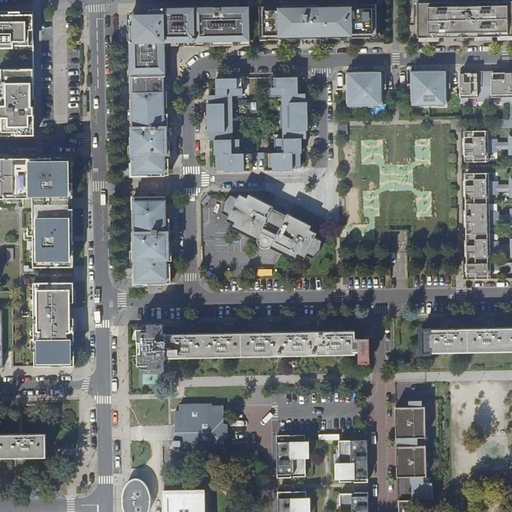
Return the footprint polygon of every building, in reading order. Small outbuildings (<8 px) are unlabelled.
[(308,6),(258,7),(259,40),(276,40),(280,40),(298,39),(302,39),(339,39),(343,39),(375,38),(375,4),(371,5),(308,6)] [(451,6),(417,7),(417,40),(511,39),(511,5),(490,6),(451,6)] [(132,15),(133,77),(166,76),(165,41),(249,40),(249,7),(243,7),(202,7),(184,8),(151,8),(151,14),(132,15)] [(0,135),(36,136),(36,121),(35,65),(35,47),(35,43),(35,16),(35,12),(35,11),(0,11),(0,135)] [(432,70),(425,70),(425,72),(411,72),(411,79),(407,79),(407,87),(411,87),(411,103),(429,103),(447,102),(447,86),(451,86),(450,78),(447,78),(447,71),(441,71),(432,72),(432,70)] [(468,72),(460,73),(461,93),(461,102),(468,102),(468,97),(477,97),(477,100),(485,99),(484,70),(476,71),(476,74),(468,74),(468,72)] [(493,70),(484,70),(485,99),(493,99),(492,96),(502,96),(502,102),(509,101),(509,72),(500,72),(501,74),(493,74),(493,70)] [(368,71),(361,71),(361,73),(347,73),(347,80),(343,80),(343,88),(347,88),(347,104),(365,103),(383,103),(383,87),(386,87),(386,79),(383,79),(383,72),(377,72),(368,73),(368,71)] [(166,114),(166,76),(133,77),(135,175),(167,175),(167,152),(170,152),(170,137),(170,130),(170,118),(170,114),(166,114)] [(297,77),(271,78),(271,95),(281,95),(281,99),(281,116),(282,134),(282,139),(275,139),(275,153),(263,153),(263,157),(263,159),(263,169),(265,169),(299,169),(299,139),(305,139),(305,94),(297,94),(297,77)] [(242,95),(241,78),(215,78),(215,95),(208,95),(208,140),(214,140),(215,169),(250,169),(250,159),(250,157),(250,153),(238,153),(238,139),(231,139),(231,135),(231,117),(231,99),(231,95),(242,95)] [(511,101),(502,102),(502,105),(509,105),(509,118),(511,118),(511,101)] [(511,126),(511,118),(509,118),(498,118),(498,127),(511,126)] [(466,130),(467,137),(465,137),(465,145),(495,145),(494,141),(494,138),(488,138),(488,129),(466,130)] [(495,148),(495,145),(465,145),(465,153),(467,153),(467,161),(489,160),(489,151),(495,151),(495,148)] [(5,158),(0,158),(0,197),(33,197),(34,210),(34,220),(34,253),(34,267),(50,267),(74,266),(74,242),(74,238),(74,236),(74,209),(74,197),(74,191),(74,182),(74,178),(73,158),(41,158),(5,158)] [(495,187),(495,184),(495,180),(489,180),(489,172),(467,172),(467,179),(466,179),(466,188),(495,187)] [(489,194),(495,194),(495,190),(495,187),(466,188),(466,196),(468,196),(468,202),(490,202),(489,194)] [(270,204),(247,193),(245,196),(238,193),(236,197),(229,193),(225,198),(222,201),(222,203),(220,212),(227,215),(225,219),(232,222),(230,226),(256,239),(256,241),(257,244),(259,246),(260,247),(263,248),(265,248),(267,247),(269,246),(282,252),(293,258),(295,254),(302,257),(304,254),(311,257),(318,249),(319,245),(320,239),(313,236),(315,232),(308,228),(310,224),(292,215),(279,209),(270,204)] [(165,199),(132,199),(133,218),(134,260),(135,286),(167,285),(166,259),(170,259),(170,244),(170,237),(169,221),(166,221),(165,199)] [(496,217),(496,214),(496,210),(490,210),(490,202),(468,202),(468,209),(466,209),(466,217),(496,217)] [(490,224),(496,224),(496,220),(496,217),(466,217),(467,226),(468,226),(468,233),(490,232),(490,224)] [(490,240),(490,232),(468,233),(468,239),(467,239),(467,247),(496,247),(496,244),(496,240),(490,240)] [(496,250),(496,247),(467,247),(467,256),(469,256),(469,262),(491,262),(490,254),(496,254),(496,250)] [(497,262),(491,262),(469,262),(467,262),(467,271),(469,271),(469,278),(491,277),(491,269),(497,269),(497,266),(497,262)] [(51,281),(34,281),(35,366),(75,366),(75,331),(74,310),(74,307),(74,282),(74,281),(51,281)] [(166,358),(166,356),(355,354),(355,351),(358,351),(358,362),(370,362),(369,337),(360,337),(355,337),(355,332),(355,331),(340,332),(294,332),(265,333),(219,333),(189,334),(162,334),(162,327),(162,324),(157,324),(146,324),(143,325),(139,327),(137,329),(135,332),(134,335),(134,338),(136,338),(137,355),(135,355),(135,358),(137,361),(139,364),(142,366),(146,367),(164,367),(163,358),(166,358)] [(511,328),(491,329),(445,329),(431,330),(431,326),(420,327),(421,354),(432,353),(432,351),(511,350),(511,328)] [(186,435),(186,448),(223,447),(223,440),(226,439),(226,425),(223,424),(222,406),(211,406),(211,404),(179,404),(179,412),(174,412),(174,425),(186,425),(186,429),(183,429),(183,435),(186,435)] [(425,407),(395,407),(396,438),(416,438),(417,446),(396,446),(397,477),(410,476),(424,476),(426,476),(425,407)] [(174,425),(175,440),(179,440),(179,446),(175,446),(174,448),(186,448),(186,435),(183,435),(183,429),(186,429),(186,425),(174,425)] [(0,458),(47,458),(47,434),(20,434),(0,434),(0,458)] [(304,435),(276,436),(276,456),(304,455),(304,442),(304,435)] [(416,438),(396,438),(396,446),(417,446),(416,438)] [(339,463),(367,463),(367,441),(339,441),(339,463)] [(305,477),(304,455),(276,456),(277,477),(278,477),(305,477)] [(367,463),(339,463),(339,479),(339,481),(354,481),(354,482),(368,482),(367,463)] [(141,480),(138,479),(135,479),(132,480),(129,481),(125,485),(124,488),(122,493),(121,498),(122,506),(123,511),(147,511),(148,511),(147,511),(147,501),(150,501),(149,492),(147,487),(145,484),(143,481),(141,480)] [(432,499),(432,483),(424,483),(415,483),(415,499),(432,499)] [(204,511),(204,491),(206,491),(205,489),(174,490),(169,490),(164,490),(164,500),(167,500),(167,511),(204,511)] [(305,492),(278,492),(278,511),(305,511),(306,498),(305,492)] [(340,494),(340,511),(368,511),(368,493),(355,494),(340,494)] [(398,500),(398,511),(409,511),(410,500),(398,500)]
